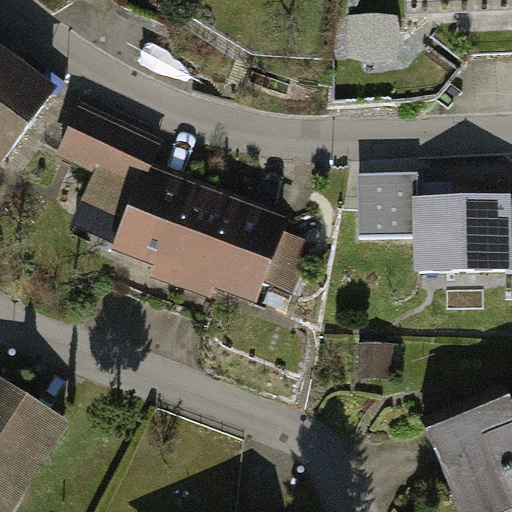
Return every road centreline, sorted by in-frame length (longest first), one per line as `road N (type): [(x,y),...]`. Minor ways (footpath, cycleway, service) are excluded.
road 1 (residential): [(511,127),(298,136),(200,119),(114,84),(7,0)]
road 2 (residential): [(350,511),(320,441),(43,334),(0,309)]
